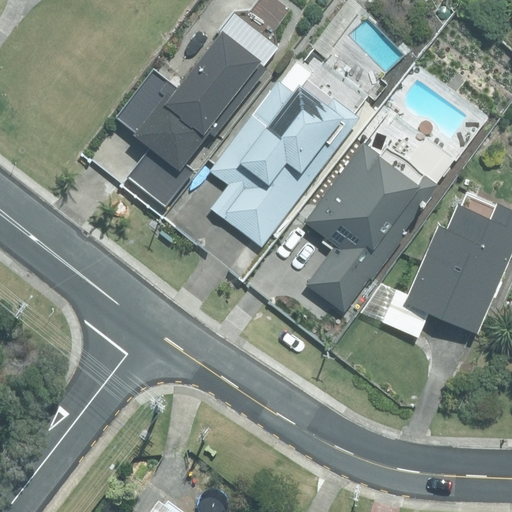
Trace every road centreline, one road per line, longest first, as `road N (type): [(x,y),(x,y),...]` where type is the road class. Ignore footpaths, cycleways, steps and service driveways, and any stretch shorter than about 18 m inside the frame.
road 1 (secondary): [(511,479),(360,461),(153,325)]
road 2 (residential): [(9,511),(153,325)]
road 3 (secondary): [(153,325),(0,205)]
